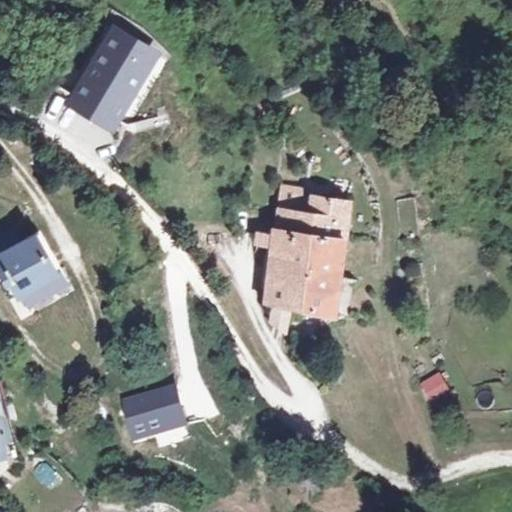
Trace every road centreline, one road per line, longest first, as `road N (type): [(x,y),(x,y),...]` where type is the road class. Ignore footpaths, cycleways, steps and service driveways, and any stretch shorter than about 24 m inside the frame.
road 1 (track): [(281,0),(308,66),(383,184),(385,342),(434,475)]
road 2 (residential): [(312,419),(287,411),(254,372),(140,209),(47,124),(0,95)]
road 3 (track): [(312,419),(397,484),(511,462)]
